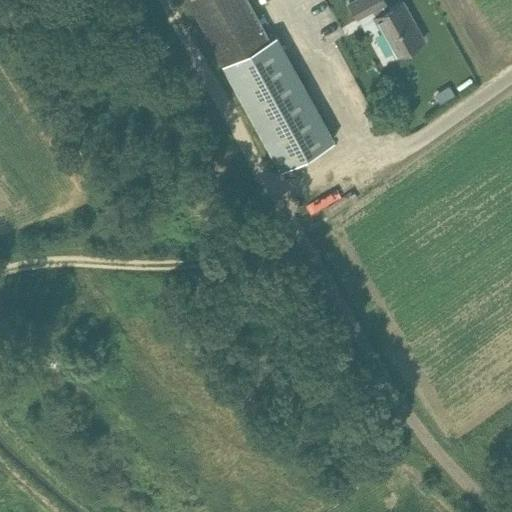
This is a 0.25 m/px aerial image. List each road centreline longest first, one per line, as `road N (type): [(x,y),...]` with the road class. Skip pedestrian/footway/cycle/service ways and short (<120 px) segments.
road 1 (track): [(511,72),(287,220),(206,256),(31,256),(0,268)]
road 2 (track): [(279,207),(381,394),(497,511)]
road 3 (track): [(279,207),(174,0)]
